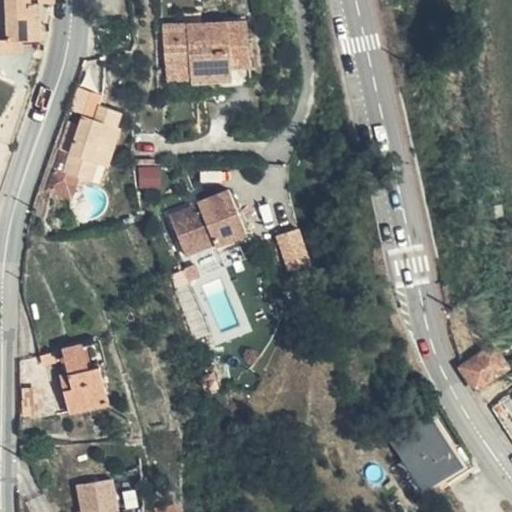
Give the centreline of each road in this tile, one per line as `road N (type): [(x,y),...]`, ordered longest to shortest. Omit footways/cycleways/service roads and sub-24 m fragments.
road 1 (secondary): [(511,483),(433,344),(354,0)]
road 2 (secondary): [(74,0),(72,39),(13,210),(4,261),(0,451)]
road 3 (unknown): [(316,0),(316,103),(276,200)]
